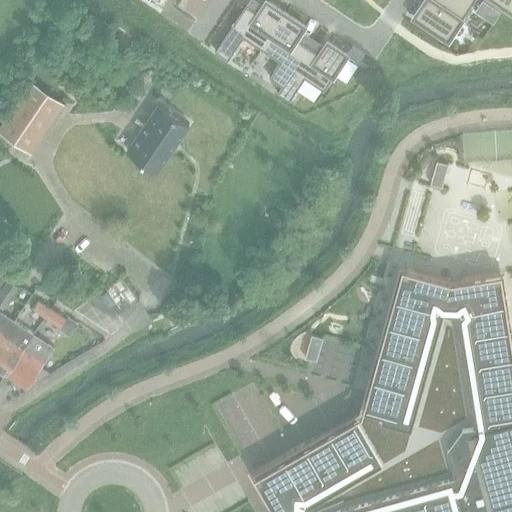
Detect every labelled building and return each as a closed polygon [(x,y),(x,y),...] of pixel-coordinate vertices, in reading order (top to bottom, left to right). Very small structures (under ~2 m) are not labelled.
[(261,48),(285,12),(284,12),(266,0),(265,0),(257,12),(245,4),(214,50),(227,59),(243,36),(261,48)] [(423,0),(413,16),(448,40),(462,19),(461,18),(473,0),(423,0)] [(511,0),(491,0),(511,13),(511,0)] [(281,85),(307,46),(296,38),(305,26),(285,12),(261,48),(279,60),(269,76),(281,85)] [(113,31),(129,39),(137,24),(120,16),(113,31)] [(289,100),(304,77),(323,90),(347,54),(327,41),(318,53),(307,46),(281,85),(276,92),(289,100)] [(360,68),(354,78),(360,82),(366,72),(360,68)] [(0,123),(0,131),(31,152),(64,103),(30,79),(0,123)] [(158,103),(126,150),(157,170),(189,123),(158,103)] [(436,160),(430,184),(441,187),(448,163),(436,160)] [(71,161),(62,166),(76,188),(85,182),(71,161)] [(268,211),(260,225),(273,233),(285,214),(276,209),(273,214),(268,211)] [(244,249),(248,261),(256,258),(253,246),(244,249)] [(78,263),(68,266),(70,274),(80,272),(78,263)] [(156,276),(146,265),(135,279),(144,286),(156,276)] [(359,411),(252,472),(275,511),(511,511),(511,324),(504,270),(450,279),(399,265),(359,411)] [(0,304),(5,308),(20,287),(9,279),(0,291),(0,304)] [(42,288),(37,298),(66,312),(71,302),(42,288)] [(45,316),(50,308),(38,300),(33,308),(45,316)] [(67,316),(66,318),(50,308),(45,316),(60,327),(59,329),(69,336),(77,323),(67,316)] [(0,340),(14,320),(0,310),(0,340)] [(0,368),(6,373),(28,341),(33,333),(14,320),(0,340),(0,368)] [(323,337),(311,334),(304,357),(317,361),(323,337)] [(28,341),(6,373),(26,386),(45,357),(29,346),(31,344),(28,341)]
